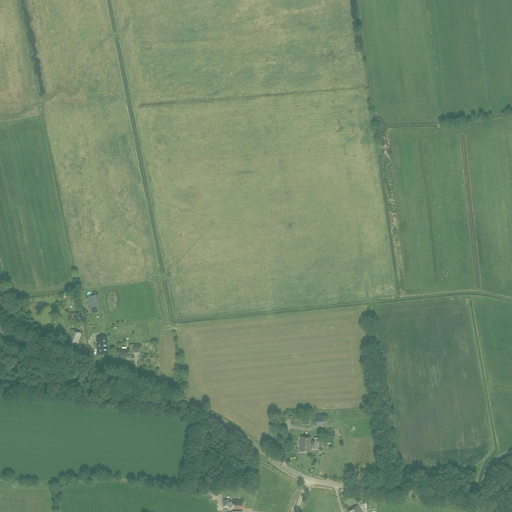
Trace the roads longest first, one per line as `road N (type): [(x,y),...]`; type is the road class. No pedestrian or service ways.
road 1 (unclassified): [(308,479),(176,398),(0,326)]
road 2 (unclassified): [(511,511),(308,479)]
